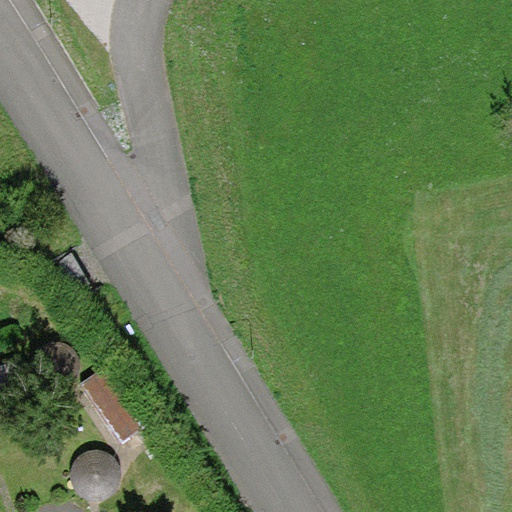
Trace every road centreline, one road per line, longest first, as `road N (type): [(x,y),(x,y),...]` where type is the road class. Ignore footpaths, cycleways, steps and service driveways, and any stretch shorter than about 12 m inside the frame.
road 1 (residential): [(283,511),(127,248)]
road 2 (residential): [(127,248),(169,208),(142,37),(152,0)]
road 3 (residential): [(127,248),(0,46)]
